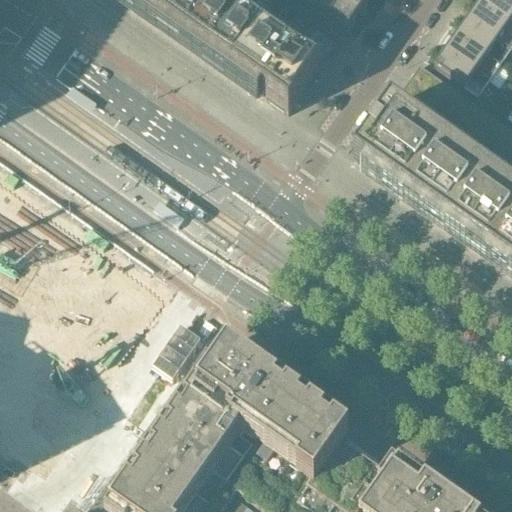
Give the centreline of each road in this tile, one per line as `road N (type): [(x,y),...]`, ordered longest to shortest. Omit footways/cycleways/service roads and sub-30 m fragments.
road 1 (secondary): [(0,125),(511,490)]
road 2 (secondary): [(281,213),(0,13)]
road 3 (secondary): [(511,387),(281,213)]
road 4 (residential): [(281,213),(433,0)]
